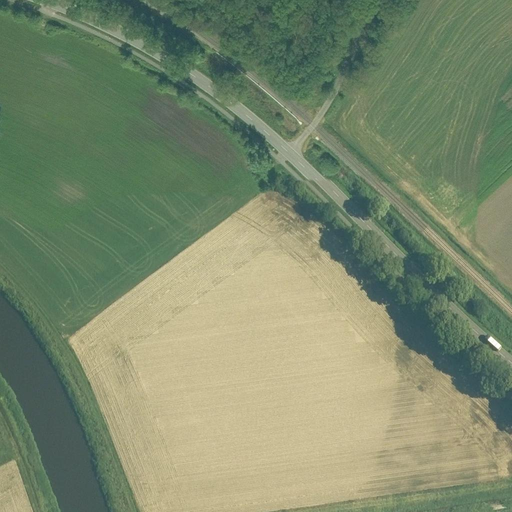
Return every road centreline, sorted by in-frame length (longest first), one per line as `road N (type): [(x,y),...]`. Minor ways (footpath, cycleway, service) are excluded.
road 1 (secondary): [(511,366),(234,103),(134,39),(44,0)]
road 2 (track): [(290,152),(341,80),(377,0)]
